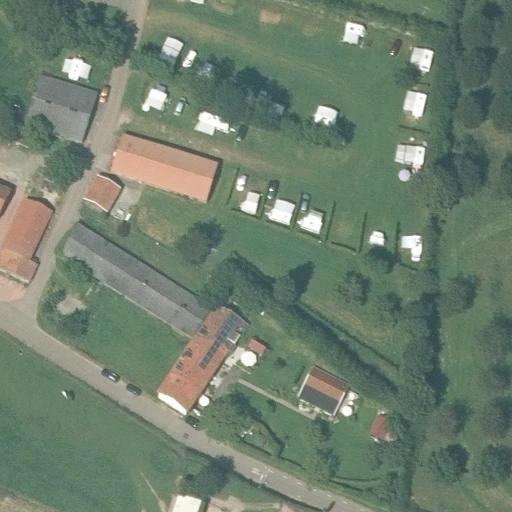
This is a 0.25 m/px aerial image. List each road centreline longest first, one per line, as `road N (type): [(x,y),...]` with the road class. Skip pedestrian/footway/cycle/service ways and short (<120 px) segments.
road 1 (unclassified): [(12,324),(224,455),(350,511)]
road 2 (residential): [(12,324),(102,143),(137,0)]
